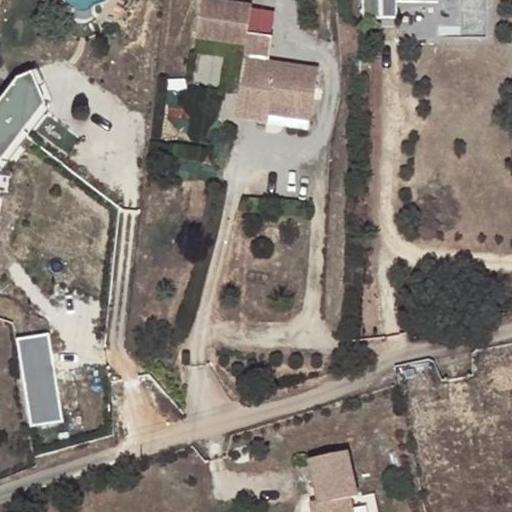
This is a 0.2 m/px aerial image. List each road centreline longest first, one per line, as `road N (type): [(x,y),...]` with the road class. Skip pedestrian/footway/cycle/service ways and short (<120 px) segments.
road 1 (residential): [(511,337),(0,491)]
road 2 (unknown): [(216,425),(209,345),(243,175),(265,156),(323,150)]
